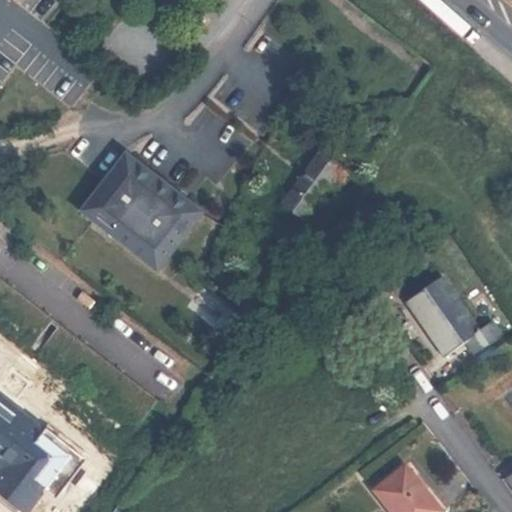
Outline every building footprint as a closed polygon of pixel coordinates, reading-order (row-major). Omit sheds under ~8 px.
[(306,215),(339,166),(320,153),(286,201),(306,215)] [(82,212),(157,270),(201,213),(126,155),(82,212)] [(351,175),(339,166),(306,215),(317,223),(351,175)] [(0,270),(0,305),(41,339),(59,317),(0,270)] [(469,326),(434,277),(408,295),(442,345),(463,331),(472,343),(500,324),(491,311),(469,326)] [(243,318),(251,325),(261,311),(253,304),(243,318)] [(48,343),(144,420),(161,399),(65,322),(48,343)] [(0,461),(4,457),(11,463),(0,475),(0,494),(18,509),(22,511),(24,511),(43,489),(55,498),(72,477),(84,461),(89,455),(54,427),(50,432),(37,449),(18,434),(32,417),(0,392),(0,461)] [(50,432),(32,417),(18,434),(37,449),(50,432)] [(90,466),(84,461),(72,477),(78,482),(90,466)] [(449,511),(415,464),(382,489),(398,511),(449,511)] [(0,503),(10,511),(15,511),(18,509),(0,494),(0,503)]
